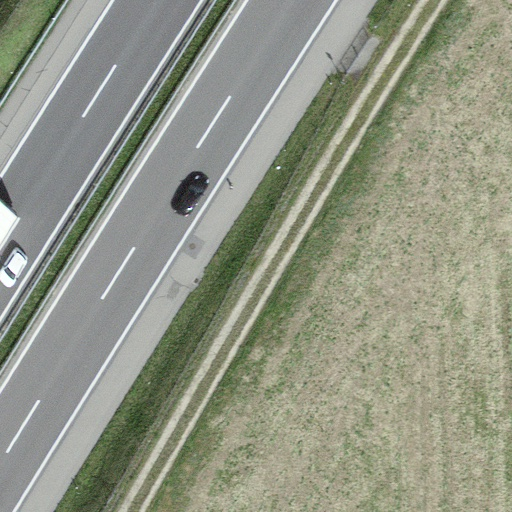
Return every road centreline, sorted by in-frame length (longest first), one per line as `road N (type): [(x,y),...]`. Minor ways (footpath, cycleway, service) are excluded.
road 1 (track): [(132,511),(436,0)]
road 2 (motorway): [(0,463),(291,0)]
road 3 (motorway): [(157,0),(0,248)]
